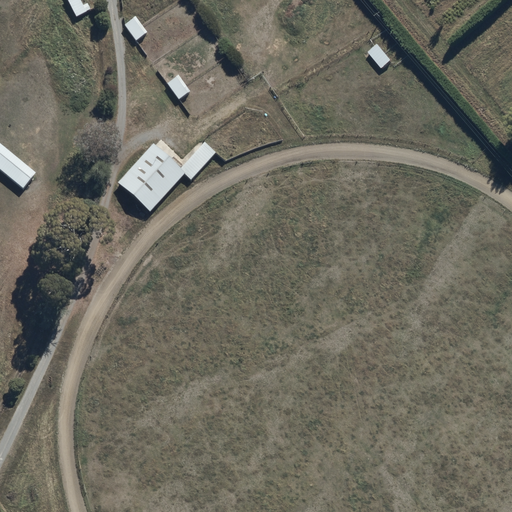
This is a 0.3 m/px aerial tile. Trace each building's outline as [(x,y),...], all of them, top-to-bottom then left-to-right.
[(78,0),(68,0),(66,1),(77,22),(87,17),(78,0)] [(137,22),(125,30),(137,47),(149,39),(137,22)] [(368,54),(381,70),(391,61),(378,45),(368,54)] [(179,80),(169,87),(179,103),(190,95),(179,80)] [(0,146),(0,171),(25,192),(38,178),(0,146)] [(152,216),(186,178),(193,184),(216,157),(205,147),(182,175),(154,150),(121,189),(152,216)]
